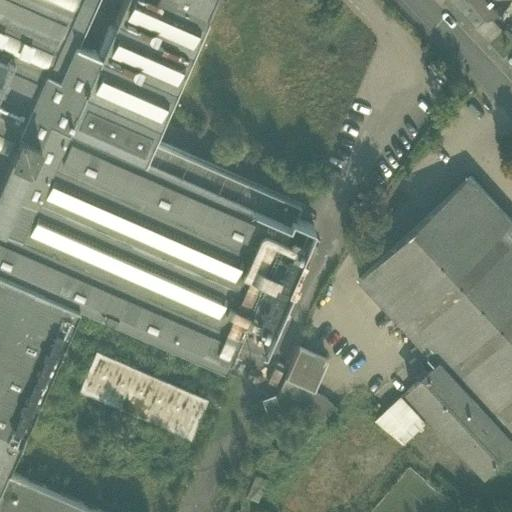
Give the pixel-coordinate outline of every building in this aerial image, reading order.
[(0,0),(0,271),(79,306),(225,370),(239,338),(290,222),(143,159),(206,13),(176,0),(122,0),(100,52),(77,42),(95,0),(0,0)] [(176,0),(206,13),(207,14),(212,0),(176,0)] [(488,19),(509,0),(473,0),(478,5),(477,6),(488,19)] [(207,14),(206,13),(143,159),(290,222),(293,216),(294,216),(299,203),(153,139),(207,14)] [(511,444),(511,219),(469,174),(357,278),(435,362),(511,444)] [(313,224),(294,216),(293,216),(290,222),(239,338),(264,349),(290,287),(287,285),(313,224)] [(0,511),(104,511),(8,469),(44,389),(79,306),(0,271),(0,511)] [(285,401),(297,406),(307,385),(313,387),(326,358),(299,345),(276,397),(285,401)] [(78,389),(189,437),(206,397),(95,349),(78,389)] [(407,388),(484,470),(511,444),(435,362),(407,388)] [(427,421),(401,394),(375,420),(404,443),(427,421)]
